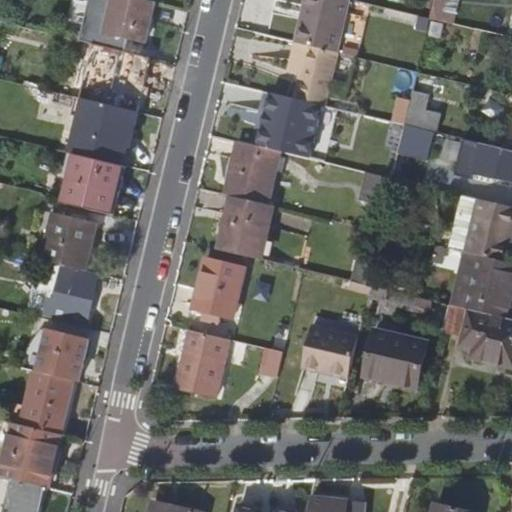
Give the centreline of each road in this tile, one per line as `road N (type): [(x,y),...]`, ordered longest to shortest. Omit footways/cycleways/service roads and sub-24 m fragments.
road 1 (residential): [(107,454),(216,0)]
road 2 (residential): [(107,454),(511,448)]
